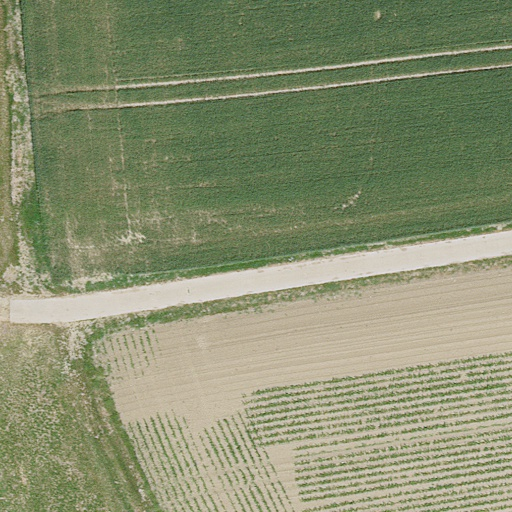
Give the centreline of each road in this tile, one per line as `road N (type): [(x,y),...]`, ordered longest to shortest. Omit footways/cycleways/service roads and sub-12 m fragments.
road 1 (track): [(7,308),(511,234)]
road 2 (track): [(53,301),(156,511)]
road 3 (track): [(0,106),(15,269),(7,308)]
